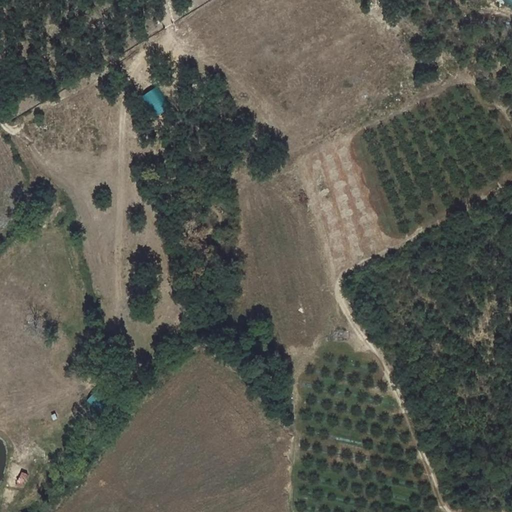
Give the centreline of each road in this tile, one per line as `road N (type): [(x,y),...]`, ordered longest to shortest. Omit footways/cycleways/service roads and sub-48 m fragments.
road 1 (track): [(442,511),(408,414),(339,296)]
road 2 (track): [(0,122),(16,129),(167,30)]
road 3 (track): [(292,511),(303,363)]
